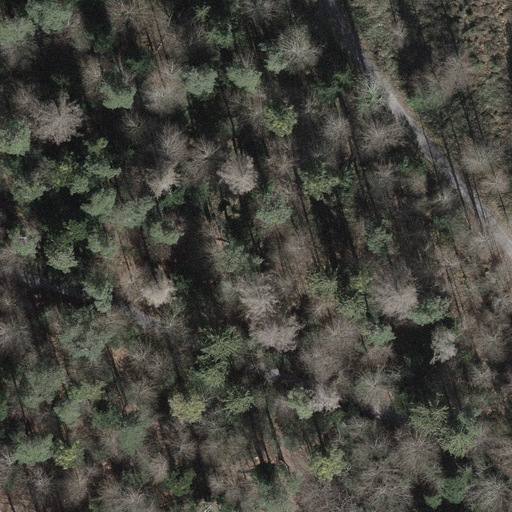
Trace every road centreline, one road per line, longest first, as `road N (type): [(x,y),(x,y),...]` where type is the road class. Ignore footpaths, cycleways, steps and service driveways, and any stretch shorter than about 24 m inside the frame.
road 1 (track): [(511,460),(0,275)]
road 2 (track): [(511,253),(328,0)]
